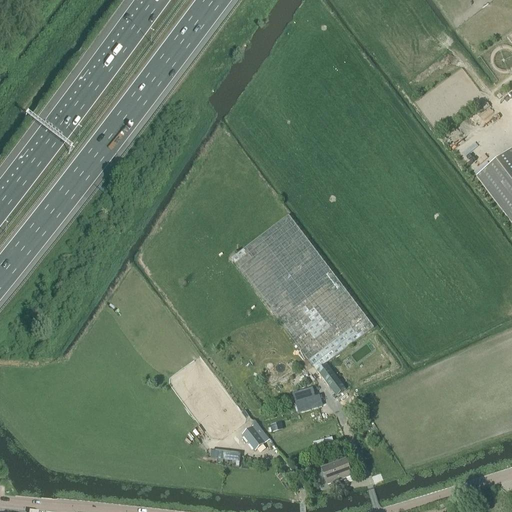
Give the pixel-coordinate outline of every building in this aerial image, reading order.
[(511,151),(476,179),(511,226),(511,151)] [(375,328),(332,272),(288,216),(231,259),(316,372),(375,328)] [(336,397),(346,390),(327,365),(317,372),(336,397)] [(312,389),(293,395),(298,413),(322,406),(319,396),(314,398),(312,389)] [(281,424),(271,427),(273,433),(282,430),(281,424)] [(254,452),(269,441),(256,425),(242,436),(254,452)] [(222,466),(222,460),(238,462),(239,455),(215,452),(215,459),(217,460),(216,465),(222,466)] [(327,486),(352,477),(345,460),(321,469),(327,486)]
